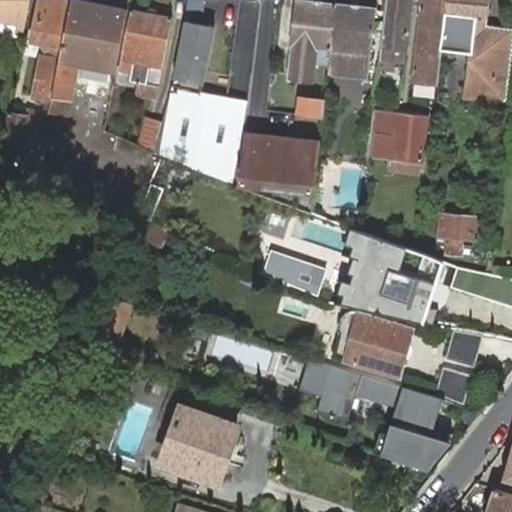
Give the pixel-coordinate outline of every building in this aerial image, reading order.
[(0,0),(0,18),(18,22),(17,30),(23,31),(29,0),(0,0)] [(61,45),(70,2),(61,0),(39,0),(32,40),(44,42),(59,45),(61,45)] [(329,56),(336,3),(320,2),(313,1),(304,0),(297,0),(292,44),(294,44),(290,77),(312,80),(314,65),(315,60),(320,61),(319,65),(329,66),(329,56)] [(411,0),(386,0),(380,58),(389,59),(390,47),(406,49),(411,0)] [(447,0),(421,0),(413,70),(412,80),(437,83),(439,65),(442,49),(446,13),(447,0)] [(489,0),(447,0),(446,13),(442,49),(472,52),(467,88),(487,90),(486,98),(507,100),(511,63),(511,27),(487,25),(487,18),(489,0)] [(511,0),(503,0),(503,21),(511,21),(511,0)] [(95,6),(70,2),(61,45),(58,62),(68,65),(66,73),(56,71),(52,92),(49,108),(67,112),(70,96),(75,74),(71,74),(73,65),(81,67),(108,72),(115,74),(127,13),(105,9),(95,6)] [(352,5),(336,3),(329,56),(329,66),(327,73),(368,78),(370,61),(376,7),(359,6),(352,5)] [(150,64),(162,67),(173,16),(131,8),(119,66),(131,69),(129,80),(139,82),(146,84),(150,64)] [(0,18),(0,29),(13,32),(16,35),(22,36),(23,31),(17,30),(18,22),(0,18)] [(155,151),(163,154),(239,184),(245,132),(249,101),(202,92),(215,26),(185,20),(172,88),(155,151)] [(59,45),(44,42),(41,56),(57,58),(59,45)] [(390,47),(389,59),(404,61),(406,49),(390,47)] [(49,99),(57,58),(41,56),(33,96),(49,99)] [(158,86),(162,67),(150,64),(146,84),(139,82),(137,92),(156,96),(158,86)] [(487,90),(467,88),(466,96),(486,98),(487,90)] [(299,113),(323,116),(325,100),(321,99),(300,96),(297,96),(295,112),(297,113),(299,113)] [(27,161),(25,172),(36,175),(40,156),(38,154),(46,112),(28,109),(27,115),(9,111),(2,148),(31,153),(30,161),(27,161)] [(374,110),(369,152),(394,154),(392,168),(418,171),(419,157),(422,157),(426,116),(374,110)] [(245,132),(239,184),(312,211),(323,116),(299,113),(296,138),(245,132)] [(154,149),(162,122),(146,117),(139,144),(154,149)] [(144,148),(115,134),(114,147),(148,162),(153,150),(144,148)] [(481,217),(442,213),(438,248),(446,249),(445,253),(460,254),(460,256),(472,257),(473,246),(462,244),(462,237),(479,240),(481,217)] [(411,246),(352,226),(347,242),(356,245),(337,303),(426,322),(438,282),(402,271),(411,246)] [(327,268),(271,250),(263,273),(319,295),(327,268)] [(133,302),(113,296),(98,333),(92,350),(112,357),(133,302)] [(411,328),(360,312),(360,313),(356,312),(352,312),(348,313),(345,314),(342,317),(340,319),(339,323),(338,326),(338,330),(340,334),(333,356),(347,360),(398,375),(404,355),(406,348),(411,328)] [(484,334),(455,328),(446,358),(475,367),(484,334)] [(436,393),(309,355),(300,389),(321,395),(317,409),(348,418),(356,392),(396,404),(387,433),(428,445),(443,396),(436,393)] [(444,366),(436,393),(443,396),(444,396),(464,404),(473,375),(444,366)] [(100,387),(83,380),(72,408),(90,415),(100,387)] [(171,436),(162,461),(218,480),(225,460),(235,433),(237,425),(182,406),(182,407),(171,436)] [(64,457),(54,452),(49,463),(60,467),(64,457)] [(511,511),(511,493),(494,488),(487,511),(511,511)] [(33,500),(44,505),(48,494),(38,490),(33,500)] [(30,507),(30,506),(27,511),(49,511),(51,507),(44,505),(32,502),(30,507)]
